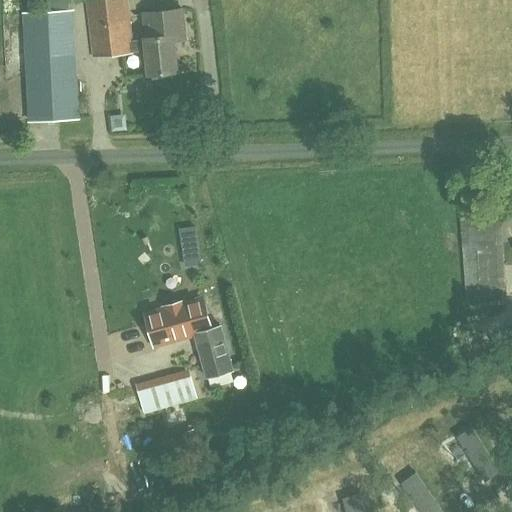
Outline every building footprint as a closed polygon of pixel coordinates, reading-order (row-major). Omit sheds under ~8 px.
[(132,51),(131,40),(126,0),(85,0),(92,57),(133,52),(132,51)] [(143,13),(146,33),(146,37),(144,37),(144,39),(131,40),(132,51),(146,49),(149,74),(177,71),(174,40),(186,38),(185,29),(182,8),(143,13)] [(24,13),(26,37),(30,121),(77,118),(71,10),(24,13)] [(481,194),(480,178),(460,179),(461,195),(481,194)] [(469,245),(496,243),(495,209),(467,211),(469,245)] [(182,243),(197,241),(195,228),(181,230),(182,243)] [(194,334),(206,377),(233,370),(221,326),(210,328),(202,298),(182,304),(182,302),(165,306),(166,309),(146,314),(155,345),(194,334)] [(144,410),(196,396),(189,370),(137,385),(144,410)] [(188,447),(199,444),(194,426),(183,430),(188,447)]
